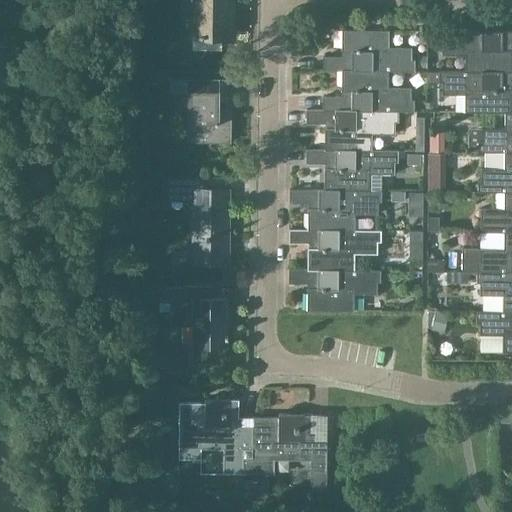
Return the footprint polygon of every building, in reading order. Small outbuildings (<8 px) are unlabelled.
[(218,46),(220,44),(220,39),(230,39),(230,0),(192,0),(193,39),(200,39),(200,43),(202,46),(218,46)] [(388,47),(388,31),(388,29),(341,29),(341,56),(322,56),(322,70),(340,70),(341,70),(387,71),(414,71),(414,59),(411,59),(411,47),(388,47)] [(511,44),(511,30),(438,30),(438,42),(442,42),(441,54),(465,54),(464,70),(465,71),(511,71),(511,45),(511,44)] [(387,87),(387,71),(341,70),(340,70),(340,96),(322,96),(322,109),(322,110),(397,110),(397,111),(413,111),(413,99),(410,99),(410,87),(387,87)] [(465,71),(464,70),(438,70),(438,82),(441,82),(441,94),(464,94),(464,111),(504,111),(511,111),(511,110),(511,85),(511,84),(511,70),(511,71),(465,71)] [(225,93),(225,83),(225,79),(169,79),(169,93),(187,93),(187,122),(189,122),(189,139),(208,139),(208,141),(229,141),(229,110),(217,110),(217,93),(225,93)] [(322,110),(322,109),(305,109),(305,123),(324,123),(324,149),(324,150),(370,150),(370,149),(370,133),(394,133),(394,121),(397,121),(397,111),(397,110),(322,110)] [(511,110),(511,111),(504,111),(504,128),(481,127),(481,139),(477,139),(477,151),(504,152),(504,151),(511,151),(511,110)] [(324,150),(324,149),(305,149),(305,163),(324,163),(323,189),(370,190),(370,189),(370,173),(393,173),(393,161),(397,161),(397,149),(370,149),(370,150),(324,150)] [(511,151),(504,151),(504,152),(503,168),(480,167),(480,180),(477,180),(477,191),(503,191),(511,191),(511,151)] [(229,189),(201,189),(201,177),(169,176),(168,201),(192,201),(191,264),(228,264),(229,189)] [(370,190),(323,189),(289,189),(288,203),(307,203),(307,229),(307,230),(353,230),(353,229),(353,213),(377,213),(377,201),(380,201),(380,189),(370,189),(370,190)] [(511,191),(503,191),(503,208),(480,207),(480,219),(477,219),(476,231),(503,232),(503,231),(511,231),(511,191)] [(307,230),(307,229),(288,229),(288,243),(307,243),(306,269),(353,270),(353,269),(353,253),(376,254),(376,241),(380,241),(380,229),(353,229),(353,230),(307,230)] [(511,231),(503,231),(503,232),(503,248),(462,247),(461,271),(476,271),(511,271),(511,231)] [(353,270),(306,269),(288,269),(288,283),(306,283),(306,310),(353,310),(353,293),(376,293),(376,281),(379,281),(380,270),(353,269),(353,270)] [(511,271),(476,271),(476,282),(479,282),(479,294),(502,295),(502,311),(511,311),(511,271)] [(211,298),(212,288),(212,286),(184,286),(183,298),(194,298),(193,346),(225,346),(225,298),(211,298)] [(511,311),(502,311),(475,310),(475,322),(479,322),(479,334),(502,334),(502,352),(511,351),(511,311)] [(186,336),(188,317),(177,316),(175,335),(186,336)] [(366,340),(360,356),(369,360),(375,344),(366,340)] [(238,427),(238,417),(238,400),(204,400),(204,403),(179,403),(178,459),(201,460),(201,446),(226,446),(226,473),(243,473),(243,450),(252,450),(252,427),(238,427)] [(311,439),(311,415),(311,414),(277,414),(277,417),(252,417),(252,427),(252,450),(243,450),(243,473),(274,474),(274,460),(309,460),(309,474),(326,474),(326,439),(311,439)]
